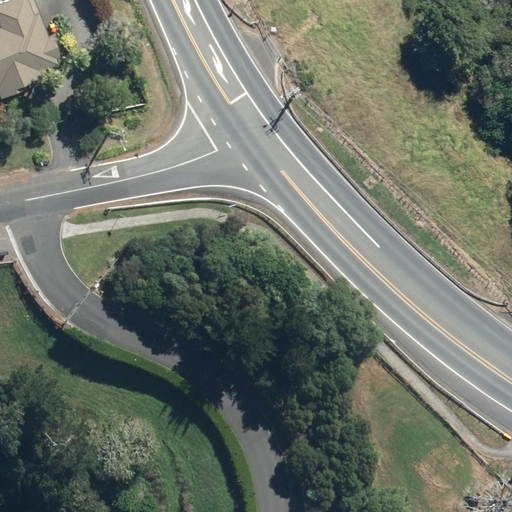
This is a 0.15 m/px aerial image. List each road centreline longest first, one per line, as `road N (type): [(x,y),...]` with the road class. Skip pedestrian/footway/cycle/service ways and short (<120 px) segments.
road 1 (secondary): [(511,383),(393,289),(249,136)]
road 2 (residential): [(0,204),(166,172),(249,136)]
road 3 (secondary): [(249,136),(170,0)]
